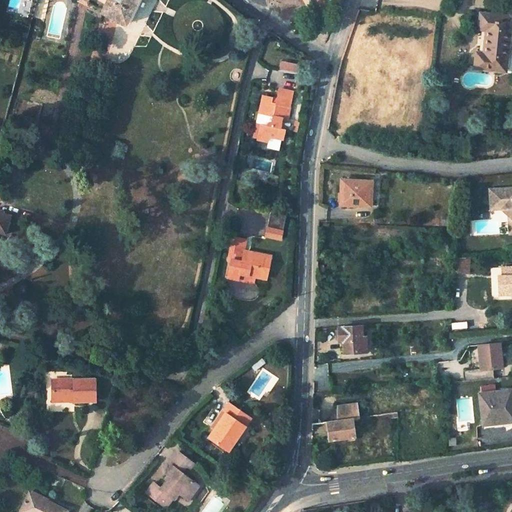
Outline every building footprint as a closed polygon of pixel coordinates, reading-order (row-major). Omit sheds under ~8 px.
[(101,13),(125,24),(136,0),(106,0),(102,9),(101,13)] [(476,50),(475,66),(506,69),(510,14),(479,12),(478,27),(486,28),(484,51),(476,50)] [(293,70),(294,62),(279,60),(277,67),(293,70)] [(261,123),(257,137),(269,140),(270,135),(284,139),(286,129),(282,128),(284,117),(289,118),(295,92),(281,88),(277,102),(272,101),(274,96),(264,94),(257,122),(261,123)] [(345,190),(345,204),(370,205),(371,180),(341,179),(341,190),(345,190)] [(511,186),(489,188),(490,204),(501,204),(501,208),(508,214),(511,217),(511,186)] [(0,232),(3,233),(9,212),(0,209),(0,232)] [(278,239),(284,214),(269,210),(263,236),(278,239)] [(228,257),(224,274),(235,277),(236,270),(253,274),(264,277),(268,253),(250,250),(250,253),(241,251),(244,236),(231,234),(227,249),(236,250),(234,258),(228,257)] [(454,257),(453,272),(467,273),(468,256),(454,257)] [(498,276),(499,290),(511,290),(511,286),(511,285),(511,266),(502,267),(502,276),(498,276)] [(236,270),(235,277),(252,280),(253,274),(236,270)] [(361,326),(338,328),(339,342),(343,342),(343,353),(362,353),(361,326)] [(215,335),(223,343),(229,336),(220,329),(215,335)] [(464,380),(494,377),(493,367),(502,366),(499,341),(478,344),(479,353),(480,353),(481,359),(480,359),(480,368),(463,369),(464,380)] [(94,381),(51,384),(53,402),(75,400),(76,405),(96,403),(94,381)] [(511,390),(511,388),(480,391),(483,419),(501,416),(501,418),(503,420),(505,421),(508,421),(511,419),(511,417),(511,390)] [(207,436),(227,449),(233,440),(230,439),(241,422),(244,424),(250,415),(226,400),(220,409),(224,412),(213,428),(207,436)] [(327,420),(330,438),(354,434),(351,417),(358,416),(356,403),(338,405),(338,419),(327,420)] [(224,412),(220,409),(209,425),(213,428),(224,412)] [(164,491),(178,501),(182,494),(190,500),(200,484),(188,475),(183,473),(188,466),(192,469),(196,463),(180,453),(171,465),(174,467),(169,474),(171,476),(174,478),(171,482),(164,491)] [(70,511),(33,493),(24,510),(27,511),(70,511)]
